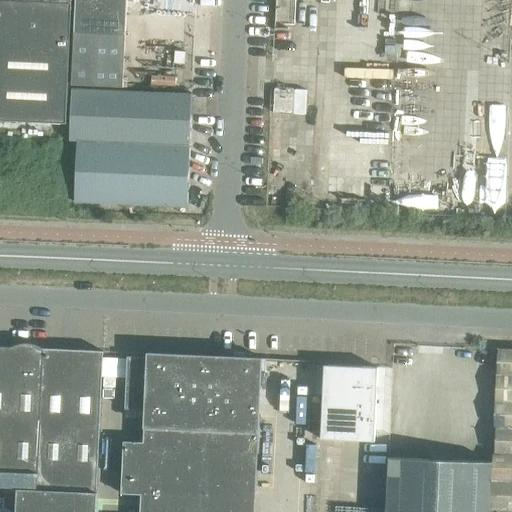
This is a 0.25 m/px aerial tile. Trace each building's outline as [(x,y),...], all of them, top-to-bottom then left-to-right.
[(0,0),(0,39),(69,43),(71,3),(0,0)] [(126,34),(127,0),(76,0),(75,32),(126,34)] [(123,86),(126,34),(75,32),(72,83),(123,86)] [(69,43),(0,39),(0,119),(65,123),(69,43)] [(175,76),(151,75),(151,85),(175,86),(175,76)] [(187,205),(192,93),(72,88),(69,140),(77,140),(75,200),(187,205)] [(0,345),(0,485),(37,487),(43,348),(0,345)] [(100,351),(72,349),(43,348),(37,487),(37,489),(97,491),(103,351),(100,351)] [(511,349),(498,349),(497,373),(511,373),(511,349)] [(125,408),(144,409),(143,441),(123,440),(121,493),(141,494),(139,511),(254,511),(262,357),(245,356),(231,355),(231,356),(147,352),(147,357),(127,356),(125,408)] [(378,367),(324,364),(321,438),(374,441),(378,367)] [(511,399),(511,375),(497,374),(496,399),(511,399)] [(511,425),(511,400),(495,400),(494,424),(511,425)] [(511,452),(511,428),(496,427),(495,451),(511,452)] [(511,454),(492,453),(490,480),(511,480),(511,454)] [(487,511),(490,462),(491,462),(491,461),(489,461),(388,457),(388,458),(389,458),(386,511),(487,511)] [(511,507),(511,480),(490,480),(489,506),(511,507)] [(96,511),(97,491),(37,489),(17,488),(16,511),(96,511)]
